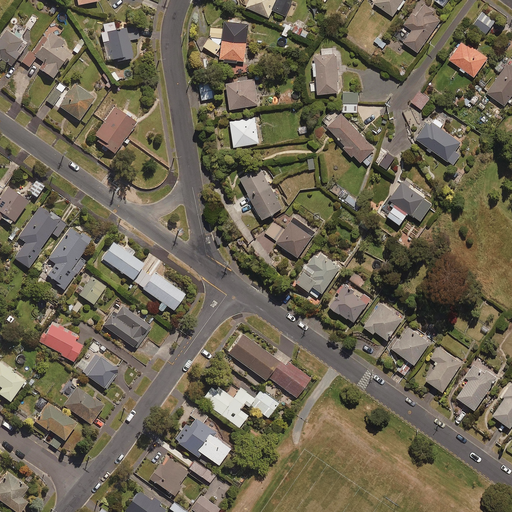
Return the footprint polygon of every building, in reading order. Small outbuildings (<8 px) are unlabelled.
[(250,0),(246,9),(269,19),(272,11),(286,17),(292,1),(289,0),(250,0)] [(393,17),(398,10),(400,11),(407,2),(405,0),(404,0),(377,0),(374,4),(393,17)] [(434,12),(424,5),(416,17),(412,15),(404,25),(412,31),(403,43),(418,54),(441,22),(432,15),(434,12)] [(495,22),(482,13),(473,25),(486,35),(495,22)] [(102,25),(104,34),(102,34),(108,62),(118,60),(119,63),(135,60),(131,41),(140,39),(138,27),(116,31),(115,22),(102,25)] [(220,61),(225,62),(225,64),(236,65),(236,63),(244,64),(249,25),(225,22),(224,29),(211,28),(210,38),(223,39),(220,61)] [(286,24),(281,34),(286,36),(291,26),(286,24)] [(303,30),(303,28),(296,25),(292,33),(305,39),(308,33),(303,30)] [(27,46),(7,32),(0,41),(0,62),(0,63),(3,60),(13,67),(27,46)] [(43,38),(32,53),(30,51),(22,61),(30,68),(38,58),(45,64),(41,70),(54,80),(72,56),(62,48),(65,44),(54,35),(48,42),(43,38)] [(376,36),(373,40),(382,49),(386,44),(376,36)] [(209,38),(203,46),(216,55),(221,48),(209,38)] [(450,61),(460,68),(458,71),(464,75),(466,72),(474,78),(488,58),(464,41),(450,61)] [(318,96),(339,94),(338,82),(339,82),(336,55),(315,57),(316,66),(313,66),(314,77),(316,77),(318,96)] [(505,107),(511,96),(511,63),(510,62),(487,94),(505,107)] [(259,106),(254,80),(225,85),(229,111),(259,106)] [(67,89),(60,84),(47,101),(54,106),(67,89)] [(213,99),(211,84),(199,86),(202,101),(213,99)] [(96,100),(75,85),(59,107),(80,122),(96,100)] [(419,92),(411,103),(422,110),(429,100),(419,92)] [(358,113),(358,93),(343,93),(343,113),(358,113)] [(116,155),(125,143),(128,145),(130,142),(127,140),(138,125),(116,108),(95,136),(101,140),(99,143),(104,147),(102,149),(107,153),(109,150),(116,155)] [(418,124),(410,109),(403,113),(411,128),(418,124)] [(361,164),(363,161),(368,166),(374,160),(370,155),(375,150),(341,115),(328,128),(346,147),(344,149),(351,157),(353,155),(361,164)] [(259,144),(255,118),(230,122),(234,148),(259,144)] [(443,124),(434,118),(428,127),(426,125),(416,140),(454,166),(460,156),(455,152),(461,143),(440,129),(443,124)] [(307,126),(297,127),(297,134),(308,133),(307,126)] [(395,159),(387,153),(379,165),(386,170),(395,159)] [(314,159),(307,160),(309,171),(316,170),(314,159)] [(277,199),(279,198),(276,192),(274,193),(266,178),(267,177),(264,172),(263,173),(261,169),(240,181),(263,222),(284,210),(277,199)] [(413,186),(404,180),(392,197),(390,196),(379,212),(400,226),(409,214),(421,222),(433,205),(411,190),(413,186)] [(46,187),(37,181),(29,192),(38,198),(46,187)] [(30,203),(8,189),(0,200),(0,223),(3,220),(14,227),(30,203)] [(36,258),(59,226),(60,227),(55,235),(59,238),(68,225),(52,213),(50,215),(41,208),(19,239),(28,245),(25,250),(36,258)] [(315,233),(294,219),(277,244),(298,259),(315,233)] [(65,291),(76,275),(79,277),(81,274),(82,275),(89,266),(81,260),(94,241),(87,236),(85,237),(72,228),(49,260),(57,265),(48,277),(57,283),(56,285),(65,291)] [(126,249),(125,251),(115,244),(103,260),(135,282),(146,266),(133,257),(134,255),(126,249)] [(340,268),(317,252),(295,283),(309,293),(313,288),(323,295),(340,268)] [(153,277),(147,273),(138,286),(163,303),(158,309),(163,313),(168,307),(176,312),(188,296),(156,274),(153,277)] [(106,289),(92,279),(80,295),(94,306),(106,289)] [(361,300),(344,288),(330,308),(354,325),(371,300),(364,295),(361,300)] [(403,319),(380,304),(364,328),(374,335),(375,333),(388,341),(403,319)] [(138,351),(148,336),(147,335),(148,333),(149,334),(152,331),(151,330),(152,328),(123,308),(118,316),(114,314),(105,327),(138,351)] [(44,333),(39,342),(62,355),(61,356),(74,364),(84,347),(76,343),(80,337),(53,322),(46,334),(44,333)] [(431,343),(409,328),(400,341),(398,339),(391,349),(414,366),(431,343)] [(284,368),(242,337),(229,355),(266,382),(268,378),(297,399),(310,380),(287,363),(284,368)] [(463,363),(438,348),(431,359),(438,364),(426,382),(443,393),(463,363)] [(120,372),(96,356),(83,374),(107,391),(120,372)] [(27,382),(0,363),(0,387),(3,390),(0,394),(0,395),(12,403),(27,382)] [(497,378),(476,364),(469,376),(471,377),(457,400),(475,412),(497,378)] [(511,420),(511,383),(508,381),(488,409),(509,424),(511,420)] [(247,396),(242,403),(223,389),(221,391),(213,385),(201,401),(238,430),(248,418),(240,412),(244,405),(248,408),(253,401),(247,396)] [(105,408),(78,389),(65,407),(92,426),(105,408)] [(279,404),(265,394),(254,409),(268,419),(279,404)] [(78,426),(49,404),(37,421),(66,442),(78,426)] [(211,429),(193,416),(187,424),(185,422),(173,438),(196,455),(199,450),(216,463),(228,446),(209,432),(211,429)] [(63,442),(55,437),(50,444),(58,450),(63,442)] [(186,470),(167,456),(159,468),(156,465),(148,476),(173,493),(180,484),(177,482),(186,470)] [(214,473),(193,459),(188,467),(209,481),(214,473)] [(30,489),(9,474),(0,486),(0,500),(15,511),(24,511),(30,504),(23,499),(30,489)] [(149,497),(137,488),(122,509),(126,511),(160,511),(165,505),(150,495),(149,497)] [(214,511),(218,507),(199,494),(189,507),(196,511),(214,511)] [(191,511),(174,500),(169,507),(175,511),(191,511)]
